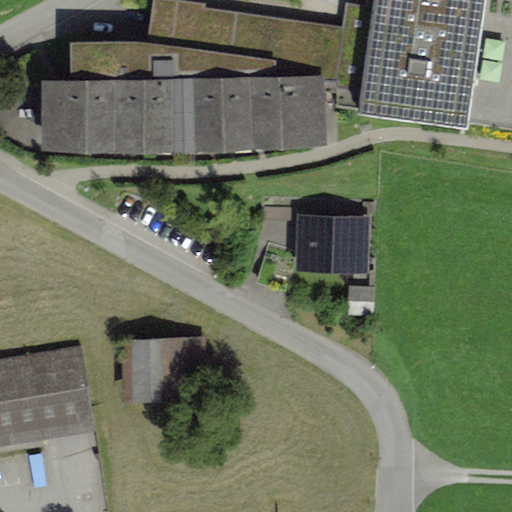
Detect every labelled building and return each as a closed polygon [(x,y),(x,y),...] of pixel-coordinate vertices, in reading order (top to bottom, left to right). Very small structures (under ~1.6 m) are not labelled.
[(204,4),(164,0),(153,0),(149,46),(126,44),(73,46),(73,85),(45,86),(44,150),(325,146),(324,87),(337,86),(363,90),(359,115),(467,132),(485,0),(374,0),(374,9),(347,6),(344,28),(204,10),(204,4)] [(261,219),(284,218),(284,205),(261,205),(261,219)] [(368,270),(369,212),(297,211),(296,248),(296,254),(296,269),(368,270)] [(296,248),(269,239),(256,278),(286,287),(296,254),(296,248)] [(375,273),(361,273),(361,282),(349,282),(348,313),(375,313),(375,273)] [(0,441),(96,426),(82,339),(0,352),(0,441)] [(204,391),(203,342),(131,343),(132,392),(204,391)]
